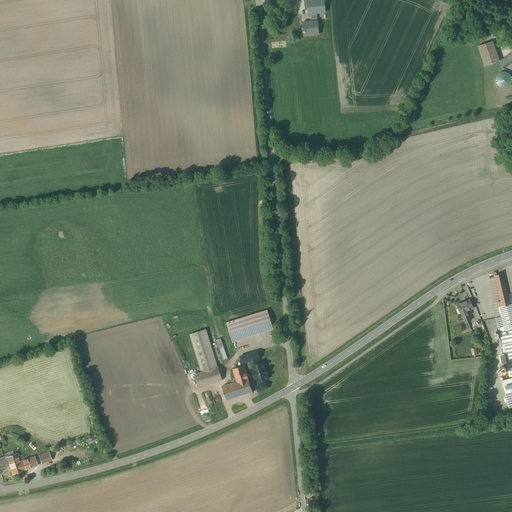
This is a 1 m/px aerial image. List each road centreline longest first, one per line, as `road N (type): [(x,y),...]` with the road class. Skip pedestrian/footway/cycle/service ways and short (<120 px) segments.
road 1 (unclassified): [(258,0),(297,384)]
road 2 (tertiary): [(291,387),(143,456),(0,491)]
road 3 (tertiary): [(511,254),(450,281),(297,384)]
road 4 (unclassified): [(291,387),(303,511)]
